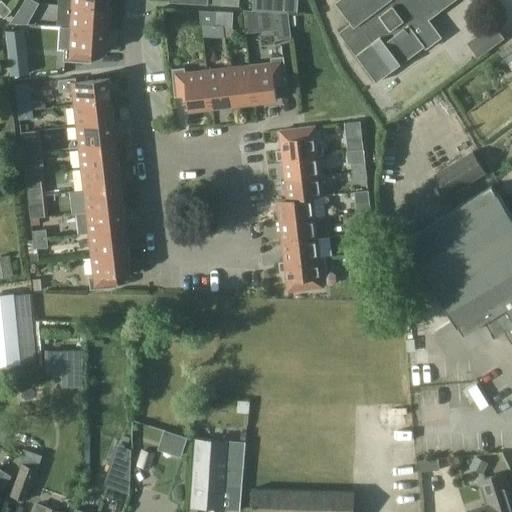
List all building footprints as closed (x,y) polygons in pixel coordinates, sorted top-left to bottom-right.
[(39,4),(31,0),(24,0),(22,5),(34,12),(39,4)] [(59,0),(59,5),(109,9),(109,0),(59,0)] [(297,14),(297,0),(252,0),(252,11),(254,12),(276,13),(288,14),(297,14)] [(339,0),(334,4),(350,25),(336,36),(374,85),(423,48),(424,49),(441,36),(427,19),(451,0),(339,0)] [(0,2),(0,15),(1,17),(3,19),(11,12),(1,2),(0,2)] [(107,30),(109,9),(59,5),(58,26),(61,26),(61,27),(107,30)] [(256,33),(254,12),(252,11),(243,11),(246,34),(256,33)] [(223,27),(224,13),(215,12),(214,26),(223,27)] [(224,13),(223,27),(232,27),(233,13),(224,13)] [(290,37),(288,14),(276,13),(278,30),(279,39),(290,37)] [(493,24),(466,44),(478,59),(504,39),(493,24)] [(106,51),(107,30),(61,27),(61,35),(69,36),(68,49),(64,48),(63,61),(90,63),(91,50),(106,51)] [(10,75),(28,73),(23,30),(5,32),(10,75)] [(511,42),(499,52),(511,71),(511,42)] [(249,65),(254,103),(275,100),(274,85),(286,84),(283,57),(270,58),(271,63),(249,65)] [(232,105),(254,103),(249,65),(228,67),(232,105)] [(211,108),(232,105),(228,67),(206,70),(211,108)] [(211,108),(206,70),(184,73),(184,68),(171,69),(174,97),(187,95),(188,110),(211,108)] [(73,106),(111,101),(108,78),(75,82),(75,78),(58,80),(59,91),(72,92),(73,106)] [(29,85),(15,87),(16,96),(30,94),(29,85)] [(17,103),(18,112),(32,111),(31,101),(17,103)] [(76,127),(113,123),(111,101),(73,106),(76,127)] [(283,107),(194,110),(194,122),(283,119),(283,107)] [(32,111),(18,112),(19,121),(33,120),(32,111)] [(69,151),(78,151),(78,149),(116,144),(113,123),(76,127),(77,142),(73,142),(69,151)] [(318,155),(318,156),(323,155),(321,141),(316,142),(314,126),(278,130),(281,150),(275,151),(276,161),(282,160),(282,159),(318,155)] [(23,155),(37,153),(36,144),(22,146),(23,155)] [(78,149),(78,151),(81,170),(118,166),(116,144),(78,149)] [(485,174),(472,152),(433,175),(447,197),(485,174)] [(37,153),(23,155),(24,164),(38,162),(37,153)] [(320,176),(318,156),(318,155),(282,159),(282,160),(284,180),(320,176)] [(352,173),(366,171),(365,162),(351,164),(352,173)] [(83,192),(121,187),(118,166),(81,170),(83,192)] [(366,171),(352,173),(353,182),(367,180),(366,171)] [(312,197),(312,198),(322,196),(320,176),(284,180),(286,199),(286,200),(312,197)] [(28,198),(42,196),(41,187),(27,189),(28,198)] [(86,213),(123,209),(121,187),(83,192),(86,213)] [(495,196),(491,189),(455,210),(451,202),(411,226),(415,234),(406,239),(410,247),(409,248),(428,281),(430,280),(438,294),(436,295),(456,328),(458,327),(463,335),(486,321),(495,337),(504,331),(511,344),(511,219),(497,195),(495,196)] [(42,196),(28,198),(29,207),(43,205),(42,196)] [(314,217),(312,198),(312,197),(286,200),(286,199),(276,200),(279,221),(314,217)] [(356,213),(370,212),(369,203),(355,204),(356,213)] [(78,236),(88,234),(126,230),(123,209),(86,213),(86,215),(76,216),(78,236)] [(370,212),(356,213),(357,222),(372,221),(370,212)] [(281,241),(317,237),(314,217),(279,221),(281,241)] [(33,241),(47,239),(46,230),(32,232),(33,241)] [(88,234),(91,256),(128,252),(126,230),(88,234)] [(319,258),(319,257),(317,237),(281,241),(283,261),(283,262),(319,258)] [(47,239),(33,241),(34,250),(48,248),(47,239)] [(361,254),(375,252),(374,243),(360,245),(361,254)] [(89,265),(88,247),(78,248),(80,266),(89,265)] [(128,252),(91,256),(93,277),(88,277),(90,290),(117,287),(116,274),(131,273),(128,252)] [(283,262),(283,261),(278,262),(279,272),(284,271),(287,291),(322,287),(321,271),(326,271),(324,256),(319,257),(319,258),(283,262)] [(10,404),(12,427),(40,425),(38,401),(10,404)] [(0,441),(3,443),(11,427),(0,421),(0,441)] [(405,428),(380,428),(379,439),(405,439),(405,428)] [(197,511),(198,510),(240,511),(245,444),(194,441),(190,509),(188,511),(197,511)] [(141,451),(136,467),(150,471),(155,455),(141,451)] [(420,473),(439,472),(439,460),(419,462),(420,473)] [(38,470),(22,464),(10,496),(26,502),(38,470)] [(129,471),(113,465),(104,487),(121,493),(129,471)] [(0,500),(1,499),(0,498),(0,492),(10,477),(0,470),(0,500)] [(433,497),(429,481),(412,485),(419,511),(454,511),(445,473),(435,476),(440,495),(433,497)] [(511,511),(508,502),(511,500),(511,498),(504,475),(479,482),(484,499),(489,498),(491,505),(470,511),(511,511)] [(351,511),(352,493),(252,491),(251,511),(351,511)]
